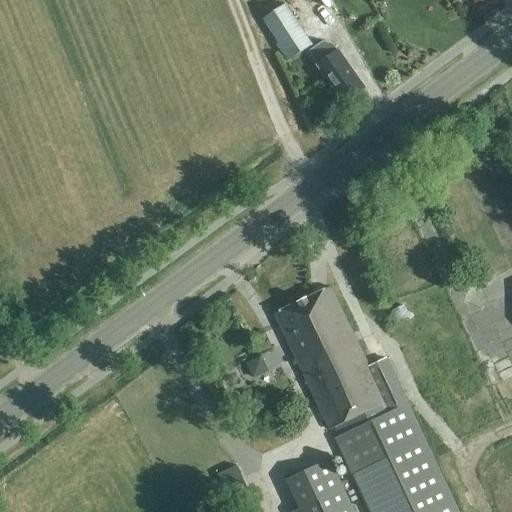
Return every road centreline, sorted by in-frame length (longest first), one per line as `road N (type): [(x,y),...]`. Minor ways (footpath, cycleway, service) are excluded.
road 1 (tertiary): [(0,419),(511,39)]
road 2 (track): [(317,184),(282,134),(231,0)]
